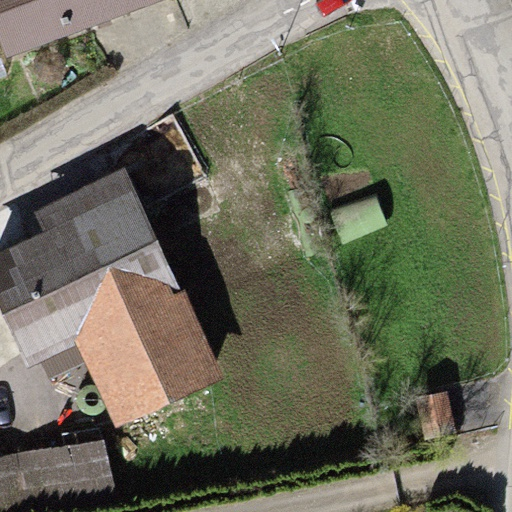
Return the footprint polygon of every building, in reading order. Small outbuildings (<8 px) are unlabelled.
[(0,0),(0,15),(15,53),(151,0),(0,0)] [(424,85),(384,99),(431,233),(471,219),(424,85)] [(222,374),(132,175),(47,213),(55,231),(0,256),(0,266),(41,357),(84,338),(121,419),(222,374)] [(442,394),(419,401),(432,441),(454,434),(442,394)] [(100,427),(0,448),(0,511),(71,511),(116,503),(100,427)]
